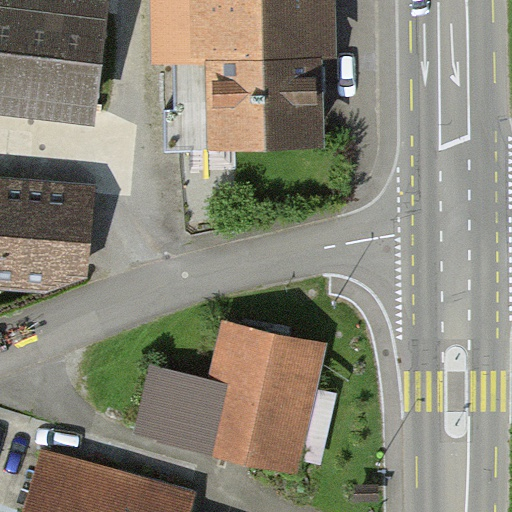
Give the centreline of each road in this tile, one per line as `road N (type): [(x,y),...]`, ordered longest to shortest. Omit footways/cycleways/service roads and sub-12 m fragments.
road 1 (residential): [(459,225),(200,281),(0,350)]
road 2 (secondary): [(459,511),(459,225)]
road 3 (secondary): [(459,225),(455,0)]
